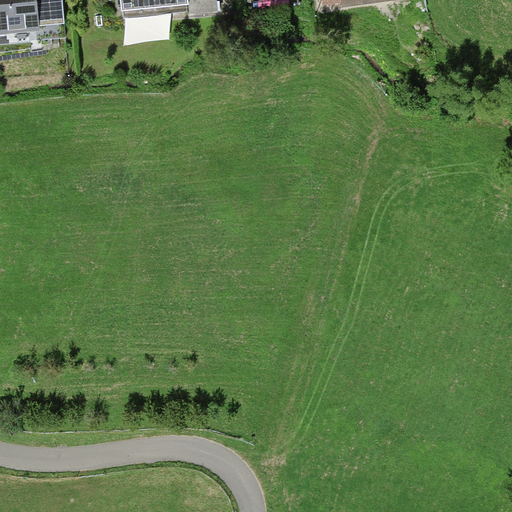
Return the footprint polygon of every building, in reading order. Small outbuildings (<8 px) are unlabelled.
[(0,0),(0,34),(40,31),(39,26),(37,0),(0,0)] [(37,0),(39,26),(64,24),(62,0),(37,0)] [(188,0),(119,0),(121,11),(123,11),(124,17),(187,11),(187,5),(189,5),(188,0)] [(188,0),(189,5),(189,13),(217,11),(216,0),(188,0)] [(341,0),(341,2),(342,8),(404,0),(341,0)]
